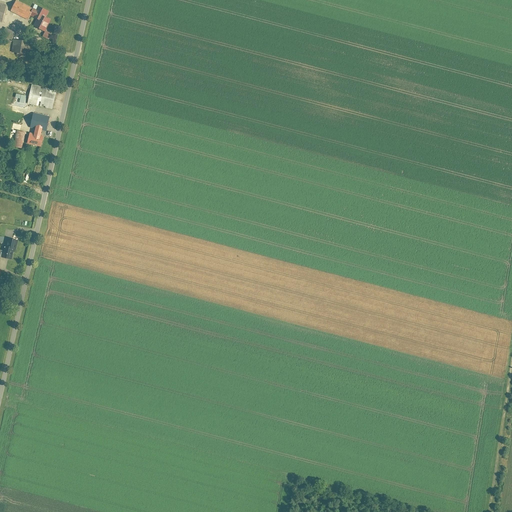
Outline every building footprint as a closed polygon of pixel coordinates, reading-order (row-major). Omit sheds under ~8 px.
[(38,7),(37,11),(17,3),(13,13),(29,20),(30,16),(37,19),(34,27),(46,32),(51,20),(45,18),(48,11),(38,7)] [(15,40),(13,52),(29,55),(31,43),(15,40)] [(34,85),(29,104),(53,110),(57,91),(34,85)] [(11,93),(9,103),(27,107),(29,97),(11,93)] [(30,134),(27,144),(41,148),(44,137),(41,136),(42,131),(47,132),(51,119),(35,114),(31,127),(35,129),(34,134),(30,134)] [(10,239),(3,258),(12,261),(19,243),(10,239)]
